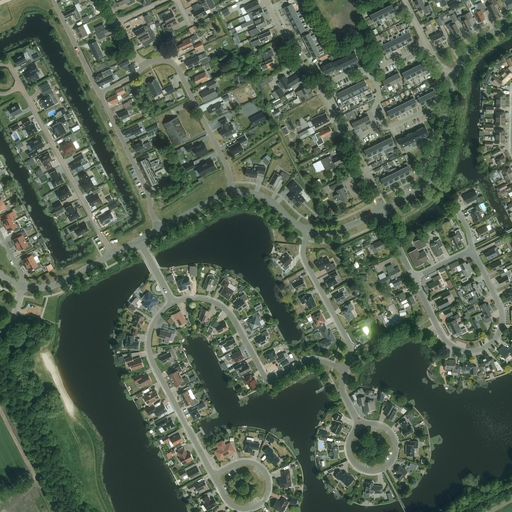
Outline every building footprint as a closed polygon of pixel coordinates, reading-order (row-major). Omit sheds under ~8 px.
[(286,13),(295,9),(299,7),(297,4),(293,6),(293,5),(296,3),(294,0),(289,0),(288,1),(289,5),(283,8),(286,13)] [(422,9),(424,14),(432,10),(429,4),(426,6),(422,0),(416,0),(414,1),(419,11),(422,9)] [(451,9),(459,5),(456,0),(453,0),(448,3),(451,9)] [(492,15),(498,12),(495,5),(497,3),(495,0),(488,0),(491,4),(487,6),(492,15)] [(510,8),(511,7),(511,0),(502,0),(504,3),(506,1),(510,8)] [(201,8),(193,12),(195,15),(195,16),(196,18),(197,19),(203,16),(207,14),(206,11),(210,9),(205,1),(199,5),(201,8)] [(247,12),(260,6),(258,2),(257,2),(256,1),(244,7),(247,12)] [(481,2),(477,4),(478,7),(472,10),(478,22),(485,19),(482,13),(486,11),(481,2)] [(392,4),(386,7),(390,14),(391,18),(394,17),(392,13),(395,11),(392,4)] [(66,18),(74,14),(76,20),(81,17),(76,7),(64,13),(66,18)] [(386,7),(381,10),(384,17),(386,21),(388,19),(386,16),(390,14),(386,7)] [(246,23),(254,19),(265,14),(262,8),(253,13),(252,12),(249,13),(252,20),(246,22),(246,23)] [(297,14),(298,15),(306,11),(304,9),(297,13),(295,9),(286,13),(289,19),(297,14)] [(381,10),(375,13),(379,20),(381,23),(383,22),(381,19),(384,17),(381,10)] [(166,22),(175,18),(176,18),(173,12),(167,15),(165,12),(159,15),(162,21),(165,19),(166,22)] [(468,20),(472,18),(469,12),(462,15),(461,16),(459,17),(458,18),(460,22),(461,21),(465,29),(472,26),(468,20)] [(369,17),(368,18),(371,23),(373,22),(375,26),(377,25),(376,21),(379,20),(375,13),(368,16),(369,17)] [(149,14),(143,16),(146,22),(147,24),(152,21),(149,14)] [(297,14),(289,19),(291,24),(300,20),(301,21),(304,19),(303,17),(299,18),(298,15),(297,14)] [(257,25),(265,21),(264,17),(255,21),(254,19),(246,23),(241,25),(242,28),(255,22),(257,25)] [(168,26),(165,28),(168,33),(174,30),(172,27),(178,23),(175,18),(166,22),(168,26)] [(300,20),(291,24),(294,29),(303,25),(303,26),(306,24),(305,22),(302,24),(301,21),(300,20)] [(259,29),(267,25),(265,21),(257,25),(258,28),(250,31),(252,36),(260,32),(259,29)] [(453,21),(446,25),(449,30),(451,29),(454,34),(460,31),(456,23),(454,24),(454,22),(453,21)] [(103,24),(95,28),(97,33),(103,30),(106,29),(103,24)] [(148,32),(152,30),(150,26),(149,27),(148,24),(135,31),(138,37),(139,37),(148,32)] [(79,38),(88,34),(83,25),(75,29),(79,38)] [(303,25),(294,29),(297,35),(305,31),(306,31),(309,30),(308,27),(305,29),(303,26),(303,25)] [(405,34),(404,35),(408,43),(414,41),(409,32),(410,32),(408,28),(406,29),(408,33),(405,34)] [(443,40),(447,38),(441,28),(439,29),(440,32),(437,33),(441,42),(443,41),(443,40)] [(148,32),(139,37),(141,43),(147,39),(149,43),(157,39),(153,33),(154,33),(153,29),(152,30),(148,32)] [(97,33),(96,34),(99,40),(106,36),(105,34),(103,30),(97,33)] [(272,36),(270,31),(258,36),(259,39),(251,42),(253,48),(263,43),(262,41),(272,36)] [(399,37),(398,37),(403,46),(408,43),(404,35),(405,34),(403,31),(401,32),(402,35),(399,37)] [(310,33),(302,36),(305,42),(312,38),(316,37),(315,34),(311,36),(310,33)] [(439,43),(441,42),(437,33),(431,36),(435,44),(438,43),(439,43)] [(182,50),(193,45),(192,43),(195,42),(194,40),(198,38),(197,34),(192,37),(190,38),(189,38),(183,41),(184,43),(178,45),(180,50),(182,49),(182,50)] [(394,39),(393,40),(397,49),(403,46),(398,37),(399,37),(398,34),(395,35),(397,38),(394,39)] [(392,41),(388,43),(392,51),(397,49),(393,40),(394,39),(392,36),(390,37),(392,41)] [(312,38),(305,42),(308,47),(315,44),(319,42),(318,40),(314,41),(312,38)] [(96,59),(103,55),(96,41),(89,44),(96,59)] [(382,41),(380,43),(381,46),(382,46),(386,54),(392,51),(388,43),(383,45),(382,41)] [(315,44),(308,47),(311,53),(318,49),(321,47),(320,45),(317,47),(315,44)] [(353,53),(349,55),(353,63),(359,60),(355,52),(353,47),(351,48),(353,53)] [(318,49),(311,53),(313,58),(324,53),(323,50),(319,52),(318,49)] [(260,55),(258,56),(259,59),(263,57),(266,64),(263,66),(265,69),(268,67),(268,68),(275,64),(272,56),(274,55),(273,52),(265,56),(263,53),(262,51),(259,53),(260,55)] [(328,52),(318,57),(320,60),(330,55),(328,52)] [(344,52),(342,53),(348,65),(353,63),(349,55),(346,56),(344,52)] [(342,58),(339,60),(343,68),(348,65),(342,53),(340,54),(342,58)] [(28,61),(24,54),(15,59),(15,60),(15,61),(17,65),(18,64),(18,66),(25,62),(27,65),(32,62),(31,59),(28,61)] [(189,68),(200,62),(201,62),(203,65),(210,62),(207,56),(203,58),(201,54),(198,56),(198,55),(187,61),(188,62),(186,63),(189,68)] [(332,56),(330,57),(336,69),(337,71),(343,68),(339,60),(335,62),(332,56)] [(331,62),(327,64),(331,72),(336,69),(330,57),(329,58),(331,62)] [(321,61),(319,62),(322,67),(326,75),(331,72),(327,64),(324,66),(321,61)] [(418,65),(424,76),(425,77),(427,76),(426,74),(426,75),(424,71),(428,69),(424,62),(418,65)] [(30,71),(25,74),(29,82),(34,79),(35,80),(40,77),(36,72),(39,70),(36,64),(28,68),(30,71)] [(136,70),(133,64),(127,66),(131,73),(136,70)] [(418,78),(424,76),(418,65),(413,68),(417,75),(418,78)] [(99,87),(114,79),(112,75),(105,78),(104,77),(113,73),(111,68),(94,77),(99,87)] [(413,68),(408,70),(411,77),(413,81),(415,80),(413,76),(417,75),(413,68)] [(511,72),(507,68),(502,72),(509,80),(511,77),(511,72)] [(408,70),(402,73),(408,84),(410,83),(408,79),(411,77),(408,70)] [(203,82),(209,79),(206,72),(195,77),(196,78),(194,79),(196,83),(202,81),(203,82)] [(504,84),(509,80),(502,72),(500,75),(498,73),(497,75),(494,73),(491,76),(495,79),(492,81),(498,87),(501,84),(502,82),(504,84)] [(280,87),(275,91),(279,97),(280,98),(285,94),(283,91),(292,86),(302,79),(298,73),(288,80),(285,75),(279,79),(280,81),(277,83),(280,87)] [(399,81),(402,80),(399,73),(393,75),(397,82),(400,89),(402,88),(399,81)] [(393,84),(397,82),(393,75),(388,78),(389,81),(391,85),(393,89),(395,88),(393,84)] [(391,85),(389,81),(388,78),(382,81),(388,91),(390,90),(388,87),(391,85)] [(155,79),(147,83),(154,96),(163,92),(160,86),(159,86),(155,79)] [(201,93),(205,102),(218,96),(213,87),(218,85),(217,82),(215,83),(214,80),(207,83),(210,89),(201,93)] [(365,80),(359,83),(364,92),(364,91),(368,90),(369,93),(371,92),(370,88),(369,89),(365,80)] [(359,83),(354,85),(358,94),(359,94),(362,92),(364,95),(366,94),(364,91),(364,92),(359,83)] [(173,85),(166,89),(168,94),(175,91),(173,85)] [(354,85),(348,88),(353,97),(354,97),(357,95),(358,98),(360,97),(359,94),(358,94),(354,85)] [(46,95),(40,99),(46,109),(55,104),(49,94),(53,92),(50,86),(42,90),(44,94),(45,93),(46,95)] [(308,86),(296,93),(299,97),(306,93),(307,94),(311,92),(308,86)] [(118,96),(125,92),(123,87),(116,91),(118,96)] [(438,97),(433,87),(430,88),(432,91),(429,93),(432,100),(438,97)] [(348,88),(343,91),(347,100),(351,98),(353,101),(355,100),(354,97),(353,97),(348,88)] [(424,96),(427,103),(432,100),(429,93),(427,89),(425,90),(427,94),(424,96)] [(343,91),(337,93),(342,102),(341,102),(342,106),(345,105),(343,102),(347,100),(343,91)] [(505,101),(505,94),(501,94),(501,91),(494,91),(494,94),(497,94),(496,101),(505,101)] [(306,93),(299,97),(302,102),(305,100),(313,95),(311,92),(307,94),(306,93)] [(421,97),(418,98),(421,105),(427,103),(424,96),(422,92),(420,93),(421,97)] [(111,104),(119,100),(116,94),(109,98),(109,99),(108,99),(110,104),(111,103),(111,104)] [(412,99),(409,100),(412,108),(418,105),(413,94),(410,95),(412,99)] [(404,103),(407,110),(412,108),(409,100),(407,97),(405,98),(407,102),(404,103)] [(273,103),(276,109),(284,105),(281,99),(273,103)] [(401,104),(398,106),(402,113),(407,110),(404,103),(402,100),(400,101),(401,104)] [(396,107),(393,108),(396,116),(402,113),(398,106),(396,102),(394,103),(396,107)] [(218,114),(224,111),(221,103),(210,108),(211,110),(209,110),(212,115),(217,112),(218,114)] [(19,104),(10,109),(13,116),(9,118),(11,121),(16,118),(15,115),(23,111),(19,104)] [(129,112),(134,109),(132,104),(125,107),(126,110),(119,114),(122,120),(122,119),(124,121),(124,122),(128,120),(128,119),(127,117),(130,116),(129,112)] [(391,110),(387,111),(391,118),(396,116),(393,108),(391,105),(389,106),(391,110)] [(366,125),(372,122),(366,111),(364,112),(366,116),(363,118),(366,125)] [(260,113),(253,117),(257,124),(264,121),(260,113)] [(316,128),(329,121),(325,113),(321,116),(320,115),(311,119),(316,128)] [(357,120),(358,120),(354,113),(347,116),(349,120),(354,118),(355,121),(352,123),(355,130),(361,127),(357,120)] [(363,118),(361,114),(359,115),(361,119),(358,120),(357,120),(361,127),(366,125),(363,118)] [(65,115),(57,119),(58,123),(52,126),(54,130),(53,131),(55,134),(56,133),(58,137),(67,132),(66,131),(67,130),(66,128),(65,128),(62,123),(67,120),(65,115)] [(178,116),(163,124),(175,146),(189,139),(178,116)] [(230,126),(227,119),(221,122),(223,127),(224,129),(220,131),(224,139),(236,133),(233,125),(230,126)] [(29,135),(38,131),(35,124),(32,125),(30,120),(24,124),(26,128),(29,135)] [(13,131),(20,127),(18,123),(11,127),(13,131)] [(125,132),(124,133),(126,137),(127,136),(127,137),(135,134),(135,135),(137,135),(142,132),(138,125),(124,131),(125,132)] [(148,133),(157,129),(155,125),(146,129),(148,133)] [(425,126),(420,128),(426,141),(428,140),(426,136),(432,132),(429,128),(427,129),(425,126)] [(324,129),(315,134),(318,140),(316,141),(318,145),(324,142),(322,138),(331,134),(330,133),(332,132),(330,128),(325,130),(324,129)] [(420,128),(414,131),(418,139),(422,137),(424,142),(426,141),(420,128)] [(308,129),(298,134),(301,139),(310,134),(308,129)] [(414,131),(409,134),(415,146),(417,145),(415,141),(418,139),(414,131)] [(67,143),(62,146),(67,155),(77,150),(76,149),(73,142),(76,140),(73,134),(65,138),(67,143)] [(409,134),(404,136),(408,145),(411,143),(413,147),(415,146),(409,134)] [(239,142),(229,147),(231,151),(231,152),(232,154),(233,154),(233,155),(234,154),(235,155),(236,154),(237,153),(244,149),(241,143),(247,140),(245,135),(238,139),(239,142)] [(404,136),(398,139),(402,147),(404,152),(406,151),(404,146),(408,145),(404,136)] [(31,152),(28,153),(31,159),(40,154),(37,149),(45,145),(43,142),(44,141),(42,138),(41,138),(41,137),(30,143),(31,144),(34,151),(31,152)] [(386,140),(389,147),(391,150),(393,149),(391,146),(395,144),(391,137),(386,140)] [(380,142),(384,149),(386,153),(388,152),(386,148),(389,147),(386,140),(380,142)] [(136,152),(142,149),(143,152),(152,148),(149,141),(143,144),(142,141),(133,146),(136,152)] [(375,145),(378,152),(380,156),(382,155),(381,151),(384,149),(380,142),(375,145)] [(194,149),(192,150),(193,152),(195,150),(198,156),(208,151),(204,143),(194,148),(194,149)] [(192,144),(186,147),(188,152),(192,150),(194,149),(194,148),(192,144)] [(375,145),(370,148),(373,155),(375,158),(377,157),(375,154),(378,152),(375,145)] [(315,152),(313,153),(314,155),(321,152),(319,146),(313,149),(315,152)] [(370,148),(364,150),(369,161),(372,160),(370,156),(373,155),(370,148)] [(499,165),(506,161),(503,155),(502,156),(500,153),(502,152),(500,149),(492,152),(499,165)] [(53,159),(49,153),(43,156),(43,155),(39,157),(43,165),(44,164),(47,170),(53,166),(50,161),(53,159)] [(79,171),(85,168),(83,165),(87,163),(83,154),(75,158),(77,162),(74,164),(75,164),(71,166),(75,173),(78,171),(79,171)] [(336,165),(346,160),(344,156),(342,156),(341,155),(333,159),(331,155),(317,162),(321,170),(325,168),(326,171),(336,166),(336,165)] [(265,156),(261,160),(267,165),(270,161),(265,156)] [(142,160),(139,162),(143,172),(153,167),(148,158),(148,157),(147,158),(145,159),(144,160),(142,160)] [(212,160),(197,167),(202,176),(216,169),(212,160)] [(302,169),(312,164),(310,161),(300,165),(302,169)] [(406,167),(403,168),(406,175),(412,173),(406,162),(404,163),(406,167)] [(193,163),(185,167),(187,172),(196,168),(193,163)] [(255,168),(254,169),(247,168),(245,176),(256,178),(257,173),(264,174),(266,167),(255,165),(255,168)] [(400,169),(397,171),(401,178),(406,175),(403,168),(401,165),(399,166),(400,169)] [(505,177),(511,173),(511,171),(510,167),(506,169),(505,166),(498,170),(499,173),(502,171),(505,177)] [(153,167),(143,172),(148,182),(157,177),(153,167)] [(395,172),(392,174),(395,181),(401,178),(397,171),(396,167),(393,168),(395,172)] [(61,175),(59,176),(56,170),(50,173),(53,179),(51,180),(55,187),(65,181),(61,175)] [(390,175),(387,176),(390,183),(395,181),(392,174),(390,170),(388,171),(390,175)] [(280,175),(275,172),(269,183),(276,187),(281,179),(284,181),(288,174),(282,171),(280,175)] [(90,179),(88,176),(87,173),(80,176),(83,182),(81,183),(85,190),(90,187),(90,188),(94,185),(90,178),(90,179)] [(384,177),(381,179),(384,186),(390,183),(387,176),(385,173),(383,174),(384,177)] [(157,177),(148,182),(150,187),(154,185),(155,184),(157,184),(158,183),(160,182),(157,177)] [(295,203),(298,206),(305,200),(298,193),(302,189),(294,181),(288,187),(293,192),(289,197),(292,200),(291,201),(294,204),(295,203)] [(67,187),(64,188),(64,189),(57,193),(62,201),(66,199),(65,198),(72,194),(68,187),(67,187)] [(342,201),(348,198),(346,196),(348,195),(344,187),(337,190),(338,194),(334,196),(337,201),(341,199),(342,201)] [(99,188),(93,192),(94,195),(88,198),(92,206),(102,201),(98,194),(101,192),(99,188)] [(479,203),(485,200),(483,195),(479,197),(475,190),(471,192),(470,191),(463,195),(467,204),(477,199),(479,203)] [(111,209),(118,205),(116,200),(108,204),(111,209)] [(55,211),(63,207),(61,202),(53,206),(55,211)] [(0,204),(0,210),(4,209),(5,212),(10,209),(8,204),(5,205),(4,203),(0,204)] [(70,220),(71,221),(81,216),(77,209),(75,210),(72,204),(65,208),(68,214),(67,214),(68,216),(67,216),(69,220),(70,220)] [(481,210),(478,205),(467,210),(469,214),(470,213),(472,216),(473,216),(475,221),(482,218),(479,211),(481,210)] [(106,213),(99,217),(103,224),(104,224),(105,224),(107,223),(108,222),(114,219),(109,210),(105,212),(106,213)] [(5,226),(14,221),(12,218),(16,216),(13,211),(5,215),(7,218),(2,220),(5,226)] [(14,221),(5,226),(8,231),(12,229),(14,232),(21,228),(18,223),(15,224),(14,221)] [(89,230),(86,223),(79,227),(77,224),(69,228),(71,231),(75,229),(78,236),(89,230)] [(490,236),(496,233),(494,228),(489,230),(487,226),(478,230),(481,237),(489,233),(490,236)] [(462,243),(460,239),(460,238),(463,237),(459,229),(455,231),(456,233),(453,234),(453,235),(453,236),(450,238),(455,247),(462,243)] [(16,245),(25,240),(23,237),(27,235),(24,230),(16,235),(18,237),(12,240),(14,243),(14,242),(16,245)] [(418,250),(426,245),(422,237),(414,241),(418,250)] [(374,253),(378,251),(388,246),(384,238),(374,243),(376,247),(372,249),(374,253)] [(498,246),(505,243),(502,238),(495,242),(498,246)] [(442,245),(439,239),(435,241),(437,244),(432,247),(436,256),(443,253),(440,246),(442,245)] [(25,240),(16,245),(17,248),(18,251),(23,248),(25,251),(33,247),(30,241),(26,243),(25,240)] [(494,248),(491,249),(491,250),(485,253),(489,260),(497,255),(494,248)] [(423,262),(423,261),(428,258),(424,252),(419,254),(417,250),(410,253),(416,266),(423,262)] [(26,265),(35,260),(33,257),(36,256),(33,251),(26,254),(27,257),(23,260),(26,265)] [(288,254),(288,255),(281,261),(284,264),(282,266),(286,271),(290,266),(288,264),(293,259),(288,254)] [(330,271),(332,270),(337,267),(334,262),(331,264),(328,258),(324,260),(324,259),(316,263),(320,270),(327,266),(330,271)] [(41,267),(39,262),(36,263),(35,260),(26,265),(28,270),(33,268),(34,270),(41,267)] [(503,266),(500,260),(491,264),(494,271),(503,266)] [(471,267),(469,263),(466,264),(465,261),(460,264),(463,271),(471,267)] [(471,267),(463,271),(466,277),(461,279),(463,282),(468,279),(467,277),(472,274),(470,272),(473,271),(471,267)] [(391,278),(392,279),(395,278),(396,280),(392,281),(395,287),(403,283),(400,278),(398,279),(397,277),(400,275),(400,274),(401,273),(399,268),(398,269),(397,268),(388,272),(390,275),(391,278)] [(511,274),(511,273),(510,270),(503,273),(504,277),(498,280),(501,285),(510,281),(508,278),(511,276),(511,274)] [(336,271),(332,273),(329,274),(331,278),(326,281),(329,287),(338,282),(334,276),(338,274),(336,271)] [(215,286),(218,279),(215,278),(214,276),(213,275),(211,274),(209,274),(208,275),(207,277),(203,288),(210,290),(212,284),(215,286)] [(391,278),(390,275),(380,280),(382,286),(390,282),(389,279),(391,278)] [(434,282),(428,284),(432,292),(442,287),(438,280),(441,278),(439,275),(432,278),(434,282)] [(191,284),(189,277),(184,279),(184,278),(177,281),(180,290),(187,288),(186,285),(191,284)] [(306,285),(302,278),(299,280),(298,280),(297,277),(290,281),(292,284),(293,283),(297,290),(306,285)] [(229,300),(231,297),(231,296),(234,291),(227,287),(230,283),(224,279),(221,285),(225,287),(220,294),(226,297),(225,298),(229,300)] [(473,279),(461,285),(464,291),(471,287),(473,291),(481,287),(479,283),(476,284),(475,282),(473,279)] [(334,296),(337,302),(346,297),(343,291),(345,290),(343,286),(338,289),(340,293),(334,296)] [(476,298),(482,295),(480,293),(483,291),(481,287),(473,291),(475,295),(472,296),(474,299),(470,301),(471,304),(477,301),(476,298)] [(410,305),(415,302),(412,295),(407,298),(403,291),(396,295),(399,301),(401,300),(403,305),(408,302),(410,305)] [(155,297),(152,295),(148,292),(148,293),(148,292),(145,296),(145,297),(146,298),(147,301),(143,304),(146,306),(145,307),(147,309),(147,308),(150,310),(152,307),(152,308),(154,306),(154,305),(158,301),(155,298),(155,297)] [(449,292),(442,295),(444,299),(437,302),(440,308),(450,303),(447,297),(451,296),(449,292)] [(240,311),(248,305),(245,302),(245,301),(248,298),(244,293),(239,297),(242,300),(235,305),(238,310),(240,310),(240,311)] [(299,298),(302,304),(306,302),(309,309),(316,305),(314,300),(314,299),(312,296),(307,298),(305,295),(299,298)] [(483,312),(491,308),(489,304),(486,305),(485,302),(480,305),(483,312)] [(342,312),(343,312),(344,316),(345,315),(348,321),(355,317),(351,310),(354,308),(351,303),(345,306),(347,309),(342,312)] [(136,307),(131,304),(130,304),(127,309),(134,313),(137,308),(136,307)] [(450,308),(444,311),(446,317),(453,314),(450,308)] [(483,312),(485,315),(482,317),(485,323),(491,320),(490,316),(492,315),(491,313),(493,312),(491,308),(483,312)] [(207,319),(209,312),(210,311),(203,309),(199,319),(206,321),(205,325),(208,326),(210,320),(207,319)] [(186,320),(181,312),(181,311),(173,315),(179,325),(186,321),(189,326),(191,325),(188,319),(186,320)] [(261,316),(259,312),(259,311),(252,315),(254,318),(248,321),(251,327),(250,328),(252,331),(256,329),(255,329),(261,325),(259,321),(261,320),(259,317),(261,316)] [(326,321),(321,312),(312,317),(315,323),(313,324),(313,326),(315,330),(322,327),(320,324),(326,321)] [(447,323),(450,328),(458,324),(456,319),(460,317),(458,313),(452,316),(454,320),(447,323)] [(133,325),(140,328),(141,324),(142,325),(144,321),(143,320),(144,317),(137,314),(133,325)] [(388,320),(387,317),(382,319),(385,326),(391,323),(389,319),(388,320)] [(220,333),(229,328),(225,322),(220,324),(216,321),(212,326),(214,328),(216,327),(220,333)] [(456,336),(467,331),(465,328),(461,330),(458,324),(450,328),(453,334),(455,333),(456,336)] [(329,339),(321,343),(323,348),(326,346),(327,347),(328,345),(329,346),(331,344),(336,341),(330,330),(328,332),(326,327),(320,330),(324,336),(326,335),(327,336),(329,339)] [(366,336),(367,335),(363,328),(354,333),(358,340),(360,339),(363,344),(369,340),(366,336)] [(161,330),(159,337),(169,340),(171,333),(175,334),(176,331),(170,329),(169,332),(161,330)] [(256,340),(260,347),(269,342),(266,336),(269,335),(267,330),(261,333),(263,337),(256,340)] [(126,341),(126,348),(135,349),(136,349),(137,349),(138,349),(139,349),(139,341),(134,341),(134,336),(128,336),(127,341),(126,341)] [(237,344),(234,338),(226,342),(225,340),(220,342),(222,347),(225,346),(227,351),(234,347),(234,346),(237,344)] [(511,355),(511,348),(511,347),(508,350),(504,346),(498,351),(505,358),(510,354),(511,355)] [(164,363),(173,359),(170,352),(173,351),(172,348),(166,351),(167,353),(160,357),(164,363)] [(243,356),(241,350),(232,355),(231,352),(225,355),(228,361),(232,358),(234,359),(235,362),(244,358),(243,357),(243,356)] [(276,359),(278,363),(286,358),(283,353),(278,356),(275,350),(265,355),(269,363),(276,359)] [(130,363),(132,369),(142,366),(140,358),(133,360),(132,357),(125,359),(127,364),(130,363)] [(496,367),(495,365),(493,358),(490,359),(489,357),(480,360),(482,367),(490,364),(490,366),(491,369),(496,367)] [(455,365),(456,360),(451,360),(451,361),(445,360),(445,368),(445,370),(452,371),(451,375),(458,375),(459,365),(455,365)] [(470,374),(477,374),(477,366),(473,366),(473,361),(463,362),(463,369),(470,369),(470,374)] [(240,370),(243,375),(251,371),(247,363),(242,366),(240,363),(234,367),(237,371),(240,370)] [(172,380),(181,376),(179,372),(182,370),(180,366),(174,369),(175,372),(169,375),(172,380)] [(142,386),(151,381),(147,374),(141,378),(140,375),(134,378),(136,382),(139,381),(142,386)] [(248,383),(251,388),(258,385),(255,379),(253,380),(251,375),(243,379),(246,384),(248,383)] [(172,380),(175,386),(181,383),(183,386),(190,382),(188,379),(187,379),(186,377),(183,379),(181,376),(172,380)] [(183,400),(191,396),(188,391),(191,389),(189,386),(184,389),(185,392),(180,395),(183,400)] [(149,406),(154,404),(152,402),(160,398),(156,391),(143,398),(146,405),(148,404),(149,406)] [(191,396),(183,400),(186,406),(191,403),(193,406),(199,402),(198,399),(197,400),(196,398),(192,399),(191,396)] [(364,405),(365,414),(371,413),(371,410),(375,410),(374,403),(375,403),(374,399),(372,400),(372,401),(366,402),(365,396),(359,397),(360,405),(364,405)] [(198,410),(206,406),(204,402),(196,406),(197,409),(191,412),(191,413),(190,414),(194,421),(198,419),(197,418),(201,415),(198,410)] [(392,419),(393,420),(395,417),(394,417),(397,411),(394,409),(396,406),(389,402),(384,411),(388,413),(386,416),(392,420),(392,419)] [(155,412),(157,416),(167,411),(163,404),(155,408),(154,405),(146,409),(149,415),(155,412)] [(340,421),(343,415),(337,412),(334,418),(337,420),(336,423),(334,423),(333,425),(334,426),(332,431),(335,433),(338,435),(341,430),(340,430),(344,423),(340,421)] [(406,415),(411,421),(415,417),(410,412),(406,415)] [(168,421),(166,418),(156,423),(159,428),(163,426),(165,431),(175,425),(172,419),(168,421)] [(405,436),(407,435),(408,436),(410,435),(410,434),(414,431),(411,424),(409,425),(406,420),(400,423),(403,429),(401,430),(402,432),(403,434),(404,434),(405,436)] [(172,441),(169,442),(172,447),(174,445),(176,448),(182,444),(181,442),(183,441),(180,434),(171,439),(172,441)] [(246,440),(245,451),(252,452),(253,449),(259,450),(260,443),(254,443),(254,442),(246,440)] [(215,451),(220,459),(235,451),(231,444),(227,446),(227,445),(225,446),(223,441),(217,444),(219,449),(215,451)] [(407,449),(406,455),(414,456),(415,447),(418,448),(418,441),(411,441),(411,445),(406,444),(406,449),(407,449)] [(339,451),(338,446),(335,447),(335,442),(327,443),(328,448),(329,448),(329,452),(330,452),(331,458),(339,457),(338,451),(339,451)] [(274,465),(280,460),(272,452),(274,451),(269,446),(264,451),(268,456),(266,458),(269,461),(270,460),(274,465)] [(193,459),(190,453),(187,455),(186,453),(186,452),(184,449),(178,452),(181,457),(180,458),(183,464),(193,459)] [(398,473),(396,477),(400,481),(403,477),(407,472),(400,466),(396,471),(398,473)] [(191,479),(201,474),(198,467),(188,473),(191,479)] [(348,486),(355,478),(350,475),(346,472),(344,474),(340,470),(335,476),(339,480),(340,478),(348,486)] [(283,479),(280,479),(280,483),(279,484),(279,486),(280,486),(281,487),(289,486),(290,487),(292,487),(293,486),(292,484),(291,483),(290,471),(282,472),(283,479)] [(204,490),(208,488),(206,484),(207,484),(205,481),(199,484),(197,481),(188,486),(191,491),(197,488),(199,492),(204,490)] [(373,483),(373,482),(371,481),(370,483),(367,482),(366,492),(373,493),(373,492),(383,493),(383,486),(374,485),(374,483),(373,483)] [(218,504),(214,498),(211,500),(208,495),(202,498),(205,503),(204,504),(208,510),(218,504)] [(288,502),(283,498),(281,503),(277,500),(273,507),(281,511),(282,511),(286,506),(288,502)]
